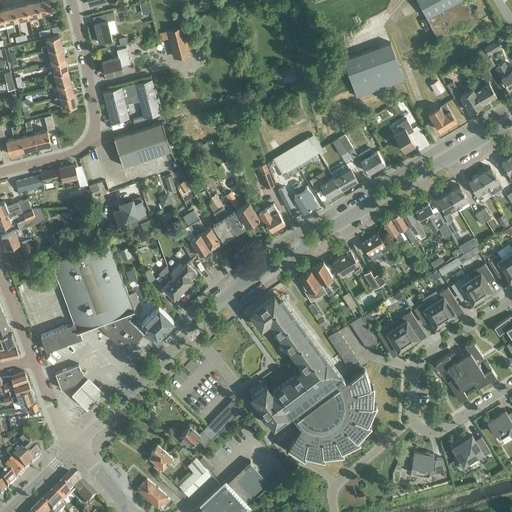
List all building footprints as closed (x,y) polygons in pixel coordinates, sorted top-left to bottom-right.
[(48,0),(38,0),(36,1),(39,14),(51,11),(48,0)] [(148,0),(139,2),(142,14),(150,11),(148,0)] [(475,19),(482,16),(477,7),(470,11),(464,0),(417,0),(426,16),(419,20),(425,31),(431,27),(437,37),(459,25),(467,27),(477,22),(475,19)] [(39,14),(36,1),(24,3),(27,17),(39,14)] [(24,3),(12,6),(16,20),(27,17),(24,3)] [(16,20),(12,6),(1,9),(4,23),(16,20)] [(103,21),(94,23),(98,42),(106,40),(107,45),(114,43),(113,38),(112,38),(107,20),(115,18),(113,11),(101,13),(103,21)] [(168,30),(170,38),(175,56),(187,53),(180,27),(168,30)] [(48,49),(62,46),(59,34),(45,37),(47,45),(40,46),(41,51),(48,49)] [(125,36),(118,37),(120,45),(127,43),(125,36)] [(17,41),(18,47),(30,45),(29,39),(17,41)] [(488,53),(499,47),(496,40),(484,47),(488,53)] [(356,96),(403,79),(390,42),(343,58),(356,96)] [(64,58),(62,46),(48,49),(51,61),(64,58)] [(102,61),(105,74),(122,70),(121,65),(127,64),(125,53),(128,53),(126,46),(116,49),(118,56),(102,61)] [(484,60),(488,68),(494,64),(490,57),(484,60)] [(67,70),(64,58),(51,61),(54,73),(67,70)] [(508,87),(511,84),(511,69),(510,71),(504,62),(496,67),(508,87)] [(488,81),(492,77),(487,68),(482,72),(488,81)] [(67,70),(54,73),(56,84),(70,81),(67,70)] [(285,80),(282,70),(276,72),(278,82),(285,80)] [(6,81),(12,80),(10,71),(4,73),(6,81)] [(151,78),(103,90),(111,121),(124,118),(123,114),(127,113),(125,103),(139,99),(142,110),(146,109),(148,116),(160,113),(151,78)] [(12,80),(6,81),(8,90),(14,89),(12,80)] [(460,93),(454,83),(452,80),(446,84),(454,97),(460,93)] [(70,81),(56,84),(59,96),(73,93),(70,81)] [(434,91),(440,87),(437,81),(430,85),(434,91)] [(482,104),(472,87),(469,82),(462,87),(465,92),(460,95),(469,111),(482,104)] [(479,83),(472,87),(482,104),(482,103),(496,94),(489,82),(481,86),(479,83)] [(76,105),(73,93),(59,96),(62,108),(76,105)] [(306,117),(297,93),(273,102),(267,105),(270,114),(277,111),(282,126),(291,124),(299,121),(306,117)] [(445,102),(440,106),(428,113),(438,130),(456,119),(445,102)] [(396,104),(390,107),(393,114),(400,110),(396,104)] [(47,129),(54,127),(50,115),(43,117),(47,129)] [(393,133),(403,151),(414,144),(408,133),(413,130),(406,118),(395,124),(399,130),(393,133)] [(27,134),(19,136),(23,150),(36,147),(34,138),(33,133),(31,127),(29,120),(25,122),(26,128),(27,134)] [(121,165),(170,149),(161,122),(112,137),(121,165)] [(23,150),(19,136),(16,125),(10,126),(13,137),(5,140),(9,154),(23,150)] [(34,138),(36,147),(50,143),(46,129),(33,133),(34,138)] [(344,133),(338,137),(346,150),(352,146),(344,133)] [(338,137),(331,141),(340,154),(346,150),(338,137)] [(318,140),(281,157),(290,177),(327,160),(318,140)] [(206,141),(199,145),(202,151),(209,148),(206,141)] [(368,171),(384,162),(377,150),(372,153),(369,147),(358,154),(368,171)] [(511,154),(499,160),(511,180),(511,154)] [(266,162),(268,168),(271,166),(276,164),(273,159),(266,162)] [(74,164),(39,171),(41,180),(55,177),(55,181),(77,177),(74,164)] [(219,177),(225,174),(220,165),(214,168),(219,177)] [(490,166),(478,173),(487,188),(491,194),(502,187),(499,181),(490,166)] [(333,177),(340,188),(356,178),(349,167),(333,177)] [(274,184),(268,170),(260,173),(266,187),(274,184)] [(340,188),(333,177),(332,175),(327,178),(322,170),(308,179),(315,190),(321,186),(327,196),(340,188)] [(478,173),(467,180),(479,199),(483,196),(481,192),(487,188),(478,173)] [(33,176),(36,186),(42,185),(39,174),(33,176)] [(171,175),(165,177),(169,191),(176,188),(171,175)] [(36,186),(33,176),(27,177),(30,188),(36,186)] [(24,189),(22,179),(15,181),(17,191),(24,189)] [(303,188),(299,181),(293,185),(297,191),(294,193),(303,210),(316,202),(306,186),(303,188)] [(459,185),(447,192),(456,207),(468,200),(459,185)] [(284,186),(278,189),(281,198),(287,208),(293,205),(289,197),(284,186)] [(230,191),(225,194),(230,201),(230,200),(245,224),(250,221),(253,222),(256,220),(256,217),(258,216),(248,201),(238,207),(236,205),(237,202),(235,198),(230,191)] [(447,192),(436,198),(445,212),(443,213),(446,219),(444,220),(449,229),(451,232),(456,229),(457,228),(451,217),(452,216),(449,211),(456,207),(447,192)] [(22,212),(31,208),(26,197),(6,206),(3,200),(0,201),(0,213),(7,211),(20,206),(21,210),(22,212)] [(213,202),(217,208),(232,232),(236,229),(239,230),(241,229),(242,226),(243,225),(234,210),(228,213),(223,205),(222,206),(218,199),(213,202)] [(271,229),(284,221),(278,210),(273,202),(258,211),(262,219),(264,218),(271,229)] [(431,228),(444,220),(438,211),(434,214),(428,203),(416,210),(422,221),(426,219),(431,228)] [(408,205),(399,210),(408,224),(412,222),(420,235),(421,237),(425,234),(408,205)] [(7,211),(0,213),(0,226),(10,223),(7,216),(21,210),(20,206),(7,211)] [(25,219),(16,223),(19,229),(44,219),(39,207),(33,208),(31,208),(34,216),(25,219)] [(480,210),(485,220),(490,217),(485,207),(480,210)] [(22,212),(25,219),(34,216),(31,208),(22,212)] [(218,219),(212,223),(221,239),(222,238),(225,239),(227,237),(228,235),(232,232),(217,208),(213,211),(218,219)] [(193,209),(187,212),(193,221),(209,246),(213,244),(216,245),(219,243),(219,240),(220,240),(210,224),(205,228),(193,209)] [(408,224),(399,210),(390,216),(399,230),(403,227),(411,241),(416,238),(408,224)] [(485,220),(480,210),(475,213),(480,223),(485,220)] [(63,212),(56,214),(58,221),(65,218),(63,212)] [(193,221),(187,212),(182,215),(193,235),(188,238),(198,253),(199,252),(202,253),(204,252),(205,249),(209,246),(193,221)] [(502,213),(497,215),(498,217),(497,217),(504,227),(509,224),(503,214),(502,214),(502,213)] [(399,230),(390,216),(381,222),(389,235),(393,233),(401,246),(406,243),(399,230)] [(491,218),(486,221),(493,233),(497,231),(493,224),(495,223),(491,218)] [(134,220),(127,223),(130,230),(137,226),(134,220)] [(99,225),(93,227),(95,234),(101,232),(99,225)] [(16,229),(14,230),(0,235),(5,247),(19,242),(16,235),(18,234),(16,229)] [(456,229),(451,232),(454,239),(459,236),(456,229)] [(62,231),(52,233),(55,244),(65,241),(62,231)] [(378,233),(361,243),(371,259),(382,253),(389,263),(396,259),(388,246),(386,247),(378,233)] [(473,236),(458,245),(463,252),(475,245),(477,243),(473,236)] [(25,252),(34,249),(30,239),(21,242),(25,252)] [(68,306),(74,322),(76,321),(79,328),(98,321),(114,337),(117,339),(122,340),(126,341),(130,340),(134,338),(142,332),(142,333),(143,333),(134,323),(138,319),(133,306),(133,307),(108,239),(51,260),(68,306)] [(190,256),(195,252),(188,240),(182,243),(190,256)] [(508,243),(502,246),(507,254),(511,261),(511,244),(510,246),(508,243)] [(463,252),(456,256),(460,262),(478,250),(475,245),(464,251),(463,252)] [(127,246),(119,249),(122,259),(130,256),(127,246)] [(498,253),(487,260),(496,274),(503,270),(510,280),(511,279),(511,261),(507,254),(502,246),(496,250),(498,253)] [(357,271),(362,268),(350,250),(348,247),(342,251),(344,253),(332,260),(339,272),(353,264),(357,271)] [(441,256),(430,262),(434,268),(444,261),(441,256)] [(404,271),(409,267),(403,257),(397,260),(404,271)] [(311,267),(325,291),(328,295),(333,292),(325,279),(332,275),(323,260),(311,267)] [(180,284),(183,287),(191,279),(191,278),(196,272),(186,261),(182,264),(179,261),(168,271),(169,273),(180,284)] [(446,262),(438,267),(441,273),(450,268),(446,262)] [(470,278),(482,296),(492,289),(486,281),(493,276),(484,262),(473,269),(476,274),(470,278)] [(180,284),(169,273),(168,271),(166,264),(158,271),(162,276),(158,280),(162,284),(161,285),(173,297),(183,287),(180,284)] [(132,267),(126,270),(130,279),(136,276),(132,267)] [(304,272),(298,275),(305,286),(303,287),(311,300),(325,291),(311,267),(310,268),(308,267),(304,269),(304,272)] [(148,281),(154,277),(149,268),(144,271),(148,281)] [(438,269),(430,274),(434,280),(441,275),(438,269)] [(379,285),(373,276),(370,270),(364,274),(372,289),(379,285)] [(379,272),(373,276),(379,285),(385,281),(379,272)] [(482,296),(470,278),(467,273),(450,284),(459,298),(466,293),(473,304),(479,300),(478,298),(482,296)] [(433,301),(445,320),(449,317),(450,319),(456,315),(449,304),(456,300),(447,286),(436,293),(439,298),(433,301)] [(350,308),(356,305),(348,291),(342,295),(350,308)] [(273,426),(281,420),(290,413),(293,417),(287,422),(288,423),(298,429),(285,448),(286,449),(287,447),(297,454),(298,451),(304,453),(304,456),(305,454),(317,457),(316,455),(323,454),(323,458),(324,458),(324,455),(336,454),(335,452),(341,449),(343,452),(342,450),(353,444),(351,443),(356,438),(359,440),(357,438),(366,429),(364,428),(366,422),(369,424),(370,423),(368,422),(373,411),(370,411),(371,404),(374,404),(372,404),(373,391),(371,392),(369,386),(372,385),(372,384),(370,385),(366,373),(364,374),(360,369),(363,367),(363,366),(348,377),(345,372),(337,378),(332,371),(325,361),(324,362),(273,294),(249,312),(260,327),(268,321),(297,361),(295,363),(294,363),(293,370),(294,370),(296,373),(270,392),(265,385),(250,395),(273,426)] [(424,301),(413,308),(422,321),(429,317),(436,328),(442,324),(441,322),(445,320),(433,301),(431,298),(428,294),(422,298),(424,301)] [(312,303),(308,306),(314,315),(317,319),(321,316),(312,303)] [(134,323),(143,333),(147,328),(155,337),(173,319),(158,304),(140,322),(138,319),(134,323)] [(0,309),(0,332),(8,330),(0,309)] [(396,325),(408,343),(412,341),(413,343),(419,339),(412,328),(419,324),(410,310),(399,317),(402,321),(396,325)] [(369,311),(361,317),(365,323),(373,318),(369,311)] [(511,313),(494,325),(499,333),(506,328),(511,338),(511,313)] [(323,316),(318,320),(324,328),(329,325),(323,316)] [(354,328),(363,322),(360,316),(350,322),(354,328)] [(40,334),(46,350),(82,337),(79,328),(76,321),(74,322),(40,334)] [(363,322),(354,328),(357,333),(367,327),(363,322)] [(408,343),(396,325),(390,329),(387,325),(376,332),(385,345),(392,341),(399,352),(405,348),(404,346),(408,343)] [(370,332),(367,327),(357,333),(360,338),(370,332)] [(331,341),(341,334),(337,329),(328,336),(331,341)] [(374,337),(370,332),(360,338),(364,344),(374,337)] [(0,346),(14,344),(10,333),(0,334),(0,346)] [(344,339),(341,334),(331,341),(334,346),(344,339)] [(374,337),(364,344),(367,349),(377,342),(374,337)] [(348,344),(344,339),(334,346),(338,351),(348,344)] [(469,351),(458,358),(465,370),(477,362),(477,363),(484,358),(472,340),(465,344),(469,351)] [(0,346),(0,355),(1,359),(18,355),(14,344),(0,346)] [(348,344),(338,351),(341,356),(351,349),(348,344)] [(354,354),(351,349),(341,356),(344,361),(354,354)] [(458,358),(454,351),(435,363),(440,370),(447,366),(454,377),(465,370),(458,358)] [(354,354),(344,361),(349,368),(359,361),(354,354)] [(477,362),(465,370),(473,381),(472,381),(477,388),(495,376),(491,369),(484,373),(477,363),(477,362)] [(78,363),(55,372),(61,388),(77,382),(83,376),(78,363)] [(454,377),(447,381),(459,400),(466,395),(462,388),(472,381),(473,381),(465,370),(454,377)] [(10,376),(13,384),(27,379),(24,371),(10,376)] [(10,386),(3,388),(5,392),(8,391),(10,395),(30,388),(27,379),(13,384),(10,385),(10,386)] [(87,379),(71,396),(87,411),(103,394),(87,379)] [(30,388),(10,395),(2,398),(4,403),(18,398),(20,405),(34,400),(30,388)] [(232,399),(226,405),(236,415),(241,410),(240,409),(232,399)] [(8,410),(15,406),(12,401),(5,404),(8,410)] [(35,402),(27,404),(30,411),(37,409),(35,402)] [(27,404),(19,407),(21,413),(29,410),(27,404)] [(226,405),(221,410),(231,420),(236,415),(226,405)] [(221,410),(216,415),(227,425),(231,420),(221,410)] [(511,410),(507,413),(505,410),(487,422),(494,432),(496,431),(500,438),(508,433),(510,435),(511,434),(511,410)] [(227,425),(216,415),(212,420),(222,430),(227,425)] [(212,420),(207,425),(217,434),(222,430),(212,420)] [(188,425),(179,435),(183,439),(182,439),(189,445),(196,437),(201,442),(205,446),(210,441),(211,442),(213,440),(212,439),(217,434),(207,425),(202,430),(198,434),(193,428),(192,429),(188,425)] [(474,440),(471,434),(452,446),(459,457),(456,459),(462,469),(469,464),(467,461),(475,456),(477,459),(490,451),(481,436),(474,440)] [(23,453),(33,462),(41,455),(23,437),(19,441),(27,449),(23,453)] [(166,474),(172,466),(167,461),(171,457),(156,443),(150,450),(152,452),(148,456),(156,463),(154,466),(159,471),(160,469),(166,474)] [(10,448),(6,452),(13,460),(24,471),(33,462),(23,453),(21,451),(16,455),(10,448)] [(429,476),(429,474),(435,472),(445,469),(442,457),(435,459),(434,461),(431,460),(433,452),(425,451),(424,453),(413,451),(411,463),(412,463),(410,472),(429,476)] [(24,471),(13,460),(8,465),(1,458),(0,458),(0,463),(16,479),(24,471)] [(178,484),(188,494),(210,474),(195,458),(187,465),(193,470),(178,484)] [(193,511),(239,511),(271,482),(270,482),(269,483),(249,462),(250,460),(222,486),(193,511)] [(16,479),(0,463),(0,475),(1,476),(0,476),(0,480),(7,488),(16,479)] [(59,485),(68,494),(74,488),(88,503),(95,496),(81,481),(73,472),(59,485)] [(164,504),(169,498),(166,496),(166,495),(146,478),(137,488),(157,506),(161,501),(164,504)] [(70,496),(68,494),(59,485),(50,494),(65,508),(68,511),(72,508),(68,504),(66,505),(63,502),(70,496)] [(60,511),(65,508),(50,494),(41,503),(49,511),(60,511)] [(49,511),(41,503),(32,511),(49,511)]
